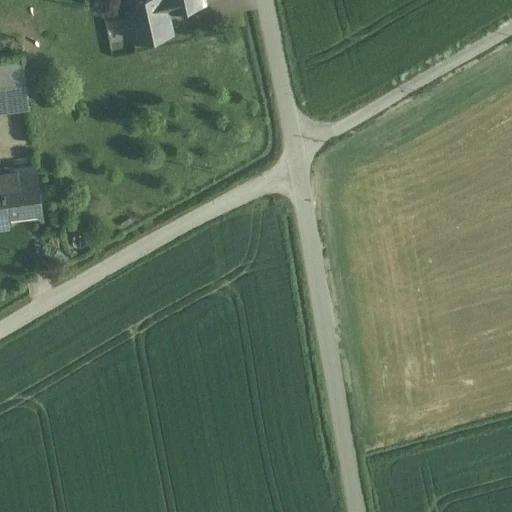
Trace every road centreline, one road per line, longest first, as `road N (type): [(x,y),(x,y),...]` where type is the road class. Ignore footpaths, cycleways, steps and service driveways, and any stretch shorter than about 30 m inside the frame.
road 1 (tertiary): [(363,511),(299,156)]
road 2 (track): [(0,328),(299,156)]
road 3 (unclassified): [(299,156),(511,34)]
road 4 (tertiary): [(299,156),(266,0)]
